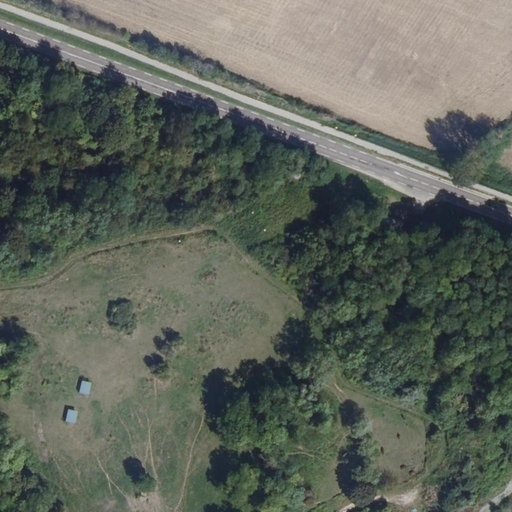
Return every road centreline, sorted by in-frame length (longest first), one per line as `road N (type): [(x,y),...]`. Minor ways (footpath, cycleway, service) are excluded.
road 1 (primary): [(0,23),(511,209)]
road 2 (track): [(511,437),(424,493),(349,511)]
